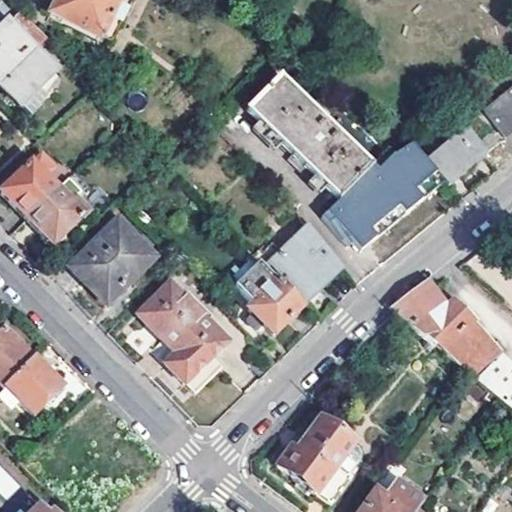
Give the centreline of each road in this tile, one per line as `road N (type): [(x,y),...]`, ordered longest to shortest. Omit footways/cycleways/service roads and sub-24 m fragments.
road 1 (residential): [(511,187),(380,295),(203,470)]
road 2 (residential): [(203,470),(0,262)]
